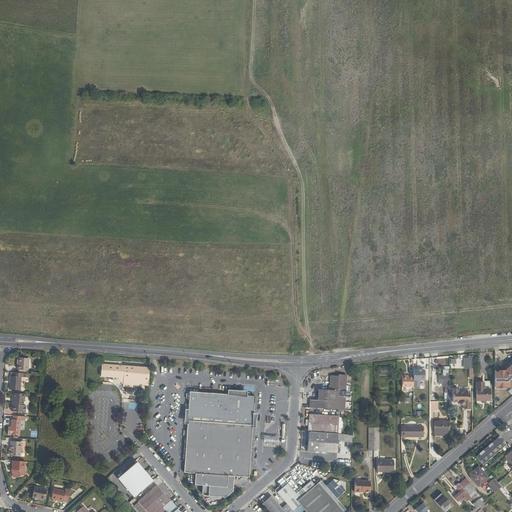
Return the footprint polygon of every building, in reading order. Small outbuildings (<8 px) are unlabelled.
[(27,367),(28,355),(18,354),(18,361),(17,366),(27,367)] [(468,358),(463,358),(464,369),(473,368),(473,356),(468,356),(468,358)] [(149,364),(101,360),(100,373),(118,374),(118,375),(122,382),(123,383),(123,385),(134,386),(134,383),(134,381),(137,382),(137,383),(148,384),(149,364)] [(495,373),(495,389),(507,389),(508,388),(510,388),(511,386),(511,363),(503,370),(499,370),(495,373)] [(30,370),(9,368),(8,386),(19,387),(19,383),(20,373),(23,373),(29,373),(30,370)] [(449,383),(449,370),(443,370),(443,375),(438,375),(438,384),(449,383)] [(310,397),(309,405),(345,408),(348,373),(339,372),(339,373),(331,373),(330,387),(329,398),(318,398),(310,397)] [(407,373),(402,373),(402,385),(413,385),(413,374),(407,374),(407,373)] [(485,383),(477,383),(477,401),(491,401),(491,390),(485,390),(485,383)] [(319,387),(318,398),(329,398),(330,387),(319,387)] [(459,388),(453,388),(453,402),(460,402),(460,403),(460,404),(461,405),(462,405),(463,405),(464,405),(464,409),(470,409),(470,393),(465,392),(465,391),(459,391),(459,388)] [(23,390),(13,389),(12,397),(11,396),(10,408),(21,409),(22,397),(23,397),(23,390)] [(254,394),(190,389),(183,470),(195,471),(194,483),(202,483),(201,491),(203,493),(224,495),(232,490),(233,474),(248,475),(254,394)] [(137,409),(137,400),(129,400),(129,409),(137,409)] [(8,423),(7,431),(19,432),(21,412),(14,412),(14,416),(14,423),(11,423),(8,423)] [(309,412),(308,430),(338,432),(339,414),(309,412)] [(434,423),(434,433),(449,434),(449,423),(434,423)] [(423,427),(400,427),(400,438),(423,438),(423,427)] [(338,432),(308,430),(307,449),(337,451),(338,439),(339,433),(338,432)] [(494,452),(502,445),(495,437),(488,442),(490,445),(491,446),(490,447),(494,452)] [(20,438),(10,438),(9,452),(19,453),(20,438)] [(25,458),(11,457),(10,466),(12,467),(12,468),(10,469),(12,475),(23,472),(22,467),(22,463),(24,463),(25,458)] [(117,475),(133,495),(154,477),(153,476),(151,478),(136,459),(117,475)] [(393,461),(377,461),(377,472),(393,472),(393,461)] [(486,481),(489,478),(482,470),(481,469),(479,466),(469,474),(471,476),(476,482),(479,486),(482,484),(486,481)] [(276,490),(294,511),(342,511),(346,510),(336,498),(345,490),(340,485),(340,481),(333,478),(325,485),(320,479),(315,484),(311,480),(303,486),(307,491),(300,496),(296,492),(287,481),(281,486),(280,485),(278,485),(275,487),(277,490),(276,490)] [(502,487),(498,483),(494,478),(489,483),(493,487),(492,488),(496,492),(500,488),(502,487)] [(506,486),(508,484),(504,478),(498,483),(502,487),(503,488),(506,485),(506,486)] [(354,482),(354,492),(370,493),(370,482),(354,482)] [(153,511),(169,499),(156,483),(133,503),(140,511),(153,511)] [(467,501),(471,498),(471,497),(469,495),(463,488),(458,483),(456,485),(461,491),(454,497),(458,502),(463,497),(467,501)] [(469,495),(476,489),(470,483),(463,488),(469,495)] [(45,486),(33,484),(31,494),(42,497),(45,486)] [(68,489),(53,486),(50,496),(66,499),(68,489)] [(303,486),(296,492),(300,496),(307,491),(303,486)] [(443,511),(445,511),(452,506),(441,493),(433,500),(443,511)] [(285,511),(270,495),(261,503),(268,511),(285,511)] [(481,509),(479,506),(475,502),(473,504),(477,507),(473,511),(476,511),(478,511),(481,509)] [(89,511),(82,503),(74,510),(75,511),(89,511)] [(417,511),(418,511),(426,506),(423,503),(415,509),(417,511)]
